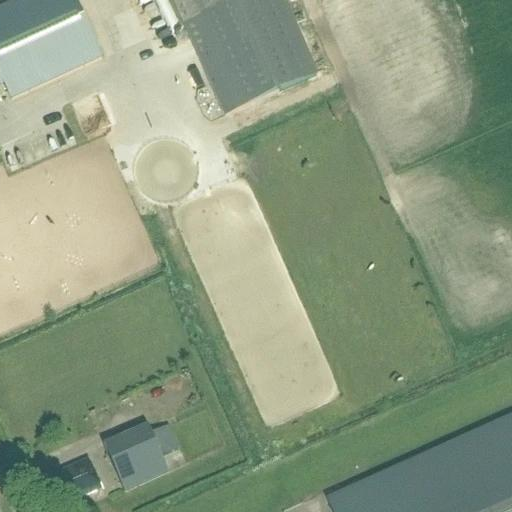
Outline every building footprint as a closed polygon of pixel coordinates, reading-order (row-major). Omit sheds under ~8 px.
[(102,61),(74,0),(24,0),(0,11),(0,78),(11,103),(102,61)] [(168,0),(222,121),(316,79),(280,0),(168,0)] [(136,125),(122,132),(133,150),(146,143),(136,125)] [(333,511),(511,511),(511,425),(331,507),(333,511)] [(179,452),(169,429),(152,436),(163,459),(179,452)] [(68,508),(103,493),(90,463),(40,485),(51,509),(66,503),(68,508)]
